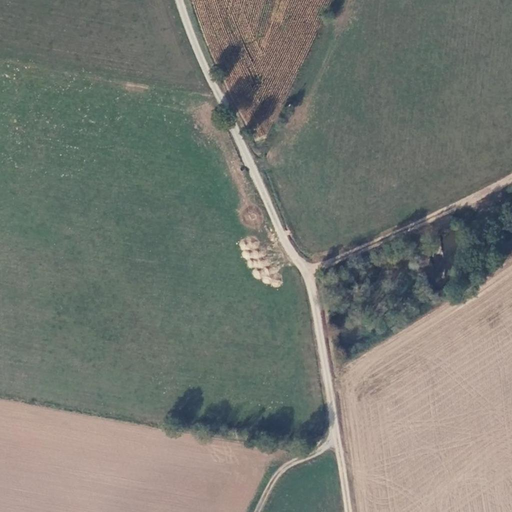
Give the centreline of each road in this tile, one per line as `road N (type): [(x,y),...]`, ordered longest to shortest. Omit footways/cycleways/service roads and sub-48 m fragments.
road 1 (track): [(358,511),(305,264),(187,0)]
road 2 (track): [(305,264),(511,169)]
